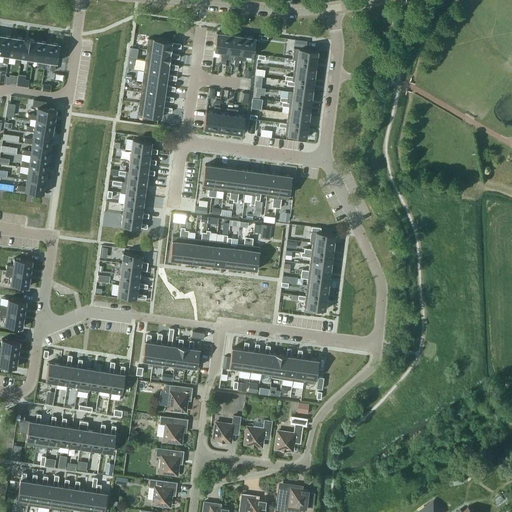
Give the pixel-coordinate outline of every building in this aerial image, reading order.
[(43,20),(68,25),(70,12),(45,7),(43,20)] [(228,52),(231,34),(217,32),(214,56),(220,57),(220,51),(228,52)] [(0,34),(0,53),(4,54),(3,62),(7,63),(9,55),(12,37),(0,34)] [(240,60),(243,36),(231,34),(228,52),(235,53),(234,59),(240,60)] [(253,56),(256,38),(243,36),(240,60),(246,61),(246,55),(253,56)] [(12,37),(9,55),(16,56),(14,64),(19,65),(21,57),(23,38),(12,37)] [(23,38),(21,57),(28,58),(26,66),(31,67),(32,59),(35,40),(23,38)] [(148,38),(147,49),(170,53),(171,47),(181,48),(181,44),(172,42),(172,41),(148,38)] [(35,40),(32,59),(39,60),(38,68),(43,69),(44,60),(47,42),(35,40)] [(47,42),(44,60),(51,62),(50,70),(55,70),(56,62),(59,44),(47,42)] [(294,48),(293,59),(295,60),(316,62),(318,51),(309,50),(297,48),(294,48)] [(147,49),(145,60),(169,63),(170,57),(179,59),(180,54),(170,53),(147,49)] [(145,60),(144,71),(167,74),(168,68),(178,69),(178,65),(175,65),(169,64),(169,63),(145,60)] [(295,60),(293,70),(306,71),(315,72),(316,62),(295,60)] [(286,75),(285,80),(292,80),(292,81),(294,81),(313,84),(315,72),(306,71),(293,70),(293,76),(288,76),(286,75)] [(144,71),(142,81),(166,85),(167,79),(176,80),(177,76),(173,75),(167,74),(144,71)] [(287,80),(287,85),(294,85),(293,91),(312,93),(313,84),(294,81),(292,81),(287,80)] [(142,81),(141,92),(164,95),(165,89),(175,91),(175,86),(166,85),(142,81)] [(43,84),(42,90),(50,92),(51,85),(43,84)] [(280,90),(279,96),(281,96),(280,101),(282,101),(289,102),(311,105),(312,93),(293,91),(288,90),(288,91),(286,91),(280,90)] [(141,92),(139,103),(163,106),(164,100),(173,101),(174,97),(170,97),(164,96),(164,95),(141,92)] [(28,113),(28,118),(36,119),(54,122),(55,117),(56,109),(45,108),(46,101),(34,99),(33,106),(38,107),(36,115),(28,113)] [(282,102),(282,106),(289,107),(288,113),(300,114),(309,115),(311,105),(289,102),(282,102)] [(139,103),(138,114),(143,115),(161,117),(162,111),(171,112),(172,108),(163,106),(139,103)] [(204,110),(202,128),(216,130),(219,106),(213,105),(212,111),(204,110)] [(218,112),(216,130),(229,132),(232,108),(227,107),(226,113),(218,112)] [(176,119),(184,119),(185,109),(177,108),(176,119)] [(232,108),(229,132),(243,134),(245,116),(237,115),(238,109),(232,108)] [(288,113),(286,123),(301,125),(308,126),(309,115),(300,114),(288,113)] [(27,125),(26,130),(34,131),(53,134),(53,129),(54,122),(36,119),(35,126),(27,125)] [(249,119),(247,132),(255,133),(256,120),(249,119)] [(279,122),(279,127),(286,128),(285,134),(306,137),(308,126),(301,125),(286,123),(279,122)] [(261,129),(260,136),(271,137),(272,130),(261,129)] [(25,137),(24,142),(32,143),(51,146),(51,141),(53,134),(34,131),(33,138),(25,137)] [(126,138),(125,149),(131,150),(150,152),(157,153),(158,149),(151,148),(152,141),(133,139),(126,138)] [(23,149),(22,154),(30,155),(49,158),(51,146),(32,143),(31,150),(23,149)] [(131,150),(130,161),(149,163),(155,164),(156,160),(149,159),(150,152),(131,150)] [(21,161),(20,166),(29,167),(47,170),(49,158),(30,155),(29,162),(21,161)] [(130,161),(128,171),(147,173),(147,174),(154,175),(155,171),(148,170),(149,163),(130,161)] [(205,164),(202,188),(208,189),(209,189),(208,196),(212,196),(216,166),(205,164)] [(216,166),(212,196),(216,197),(217,190),(223,191),(224,191),(227,167),(216,166)] [(19,173),(19,177),(27,179),(45,182),(47,170),(29,167),(27,174),(19,173)] [(227,167),(224,191),(230,191),(230,192),(229,199),(233,199),(237,168),(227,167)] [(233,199),(233,202),(237,202),(239,193),(245,194),(248,170),(237,168),(233,199)] [(118,170),(118,174),(125,175),(124,181),(146,183),(147,174),(147,173),(128,171),(126,170),(126,171),(118,170)] [(248,170),(245,194),(252,194),(250,204),(255,204),(255,200),(259,171),(248,170)] [(259,171),(255,200),(260,200),(261,193),(266,194),(270,173),(259,171)] [(266,194),(266,196),(267,196),(273,197),(272,207),(276,207),(280,174),(270,173),(266,194)] [(280,174),(276,207),(280,208),(281,198),(288,199),(292,176),(280,174)] [(18,184),(17,189),(25,190),(25,191),(43,194),(45,182),(27,179),(26,186),(18,184)] [(113,180),(112,184),(121,185),(120,192),(125,193),(144,195),(146,183),(124,181),(122,181),(113,180)] [(125,193),(124,203),(143,206),(144,195),(125,193)] [(124,203),(123,214),(141,217),(148,218),(149,213),(142,213),(143,206),(124,203)] [(174,213),(173,221),(185,223),(186,215),(174,213)] [(123,214),(121,225),(140,228),(140,227),(147,228),(147,224),(140,223),(141,217),(123,214)] [(260,224),(258,233),(261,233),(270,234),(271,226),(260,224)] [(173,235),(170,259),(181,261),(185,230),(185,227),(181,227),(180,236),(173,235)] [(185,230),(181,261),(192,262),(195,238),(188,237),(189,230),(185,230)] [(206,232),(202,263),(213,264),(216,241),(209,240),(211,231),(206,230),(206,232)] [(311,231),(310,242),(312,243),(333,245),(335,234),(332,233),(313,231),(311,231)] [(195,238),(192,262),(202,263),(206,232),(202,232),(201,239),(195,238)] [(216,241),(213,264),(224,266),(227,237),(228,235),(223,235),(223,241),(216,241)] [(227,237),(224,266),(235,267),(237,245),(231,245),(232,238),(228,237),(227,237)] [(237,245),(235,267),(245,268),(249,238),(245,237),(244,244),(237,243),(237,245)] [(249,238),(245,268),(257,270),(259,246),(252,245),(253,238),(249,238)] [(312,243),(311,253),(329,255),(332,256),(333,245),(312,243)] [(122,263),(123,263),(140,266),(147,267),(148,262),(141,261),(142,254),(123,252),(122,263)] [(311,253),(309,264),(325,266),(331,266),(332,256),(329,255),(311,253)] [(7,265),(6,270),(30,274),(32,261),(14,258),(13,266),(7,265)] [(119,262),(118,274),(120,274),(139,276),(140,270),(147,271),(147,267),(140,266),(123,263),(122,263),(119,262)] [(309,264),(308,274),(327,277),(329,277),(331,266),(325,266),(309,264)] [(6,270),(5,275),(11,276),(10,284),(28,287),(30,274),(6,270)] [(120,274),(119,284),(138,287),(147,288),(148,284),(138,283),(139,276),(120,274)] [(308,274),(307,285),(323,287),(328,288),(329,277),(327,277),(308,274)] [(119,284),(117,296),(118,296),(136,298),(146,299),(146,295),(137,293),(138,287),(119,284)] [(307,285),(305,296),(324,298),(327,298),(328,288),(323,287),(307,285)] [(305,296),(304,307),(305,307),(312,308),(313,308),(320,309),(325,310),(327,298),(324,298),(305,296)] [(1,305),(0,310),(24,314),(26,301),(8,298),(7,306),(1,305)] [(0,310),(0,315),(5,316),(4,324),(22,327),(24,314),(0,310)] [(152,363),(152,366),(163,367),(164,367),(164,365),(167,344),(161,343),(162,334),(158,333),(156,342),(155,342),(152,363)] [(145,341),(142,362),(152,363),(155,342),(150,341),(151,334),(147,334),(146,341),(145,341)] [(0,346),(0,351),(18,354),(20,341),(2,338),(0,346)] [(174,366),(173,369),(174,369),(184,370),(185,371),(185,368),(188,347),(182,346),(183,339),(179,338),(178,345),(174,367),(174,366)] [(188,347),(185,368),(196,370),(199,348),(193,347),(194,341),(189,340),(188,347)] [(243,349),(240,370),(251,371),(254,350),(248,349),(249,342),(244,342),(243,349)] [(254,350),(251,371),(261,373),(265,352),(258,351),(259,344),(255,343),(254,350)] [(167,344),(164,365),(174,366),(174,367),(178,345),(171,344),(167,344)] [(265,352),(261,373),(262,373),(271,374),(272,375),(275,353),(269,352),(270,345),(266,345),(265,352)] [(232,347),(229,368),(240,370),(243,349),(242,348),(232,347)] [(286,355),(282,378),(287,379),(293,380),(297,356),(291,355),(292,349),(287,348),(286,355)] [(297,356),(293,380),(304,382),(307,358),(301,357),(302,350),(298,349),(297,356)] [(0,365),(16,367),(18,354),(0,351),(0,365)] [(272,375),(271,377),(272,377),(274,377),(282,378),(286,355),(278,354),(275,353),(272,375)] [(60,363),(57,382),(67,383),(68,384),(70,365),(72,355),(68,355),(66,364),(60,363)] [(307,358),(304,382),(315,383),(318,359),(307,358)] [(67,383),(67,386),(77,387),(78,388),(81,367),(82,359),(78,359),(77,366),(70,365),(68,384),(67,383)] [(49,361),(45,383),(52,384),(57,384),(57,382),(60,363),(49,361)] [(102,369),(100,389),(110,390),(113,372),(115,362),(111,361),(109,370),(102,369)] [(110,390),(109,393),(110,393),(121,394),(124,373),(125,366),(121,365),(120,373),(113,372),(110,390)] [(77,387),(77,390),(89,392),(89,387),(92,368),(81,367),(78,388),(77,387)] [(92,368),(89,387),(100,389),(102,369),(92,368)] [(256,392),(258,384),(249,382),(248,391),(256,392)] [(191,395),(192,388),(166,384),(165,391),(170,392),(170,397),(168,397),(167,404),(169,404),(168,409),(185,411),(187,395),(191,395)] [(309,403),(298,402),(297,412),(307,413),(309,403)] [(29,420),(25,443),(36,445),(40,421),(41,414),(37,414),(36,421),(29,420)] [(51,423),(47,447),(58,448),(59,446),(58,446),(61,425),(55,424),(56,417),(52,416),(51,423)] [(164,436),(163,441),(180,443),(182,426),(186,427),(187,419),(188,420),(188,419),(160,416),(161,416),(160,424),(165,424),(165,428),(164,428),(163,436),(164,436)] [(215,422),(213,439),(217,440),(217,441),(225,442),(225,441),(230,442),(231,430),(238,431),(240,417),(233,416),(232,425),(215,422)] [(61,425),(58,446),(59,446),(69,447),(72,426),(65,425),(66,418),(62,418),(61,425)] [(72,426),(69,447),(79,449),(82,428),(78,427),(80,420),(73,419),(72,426)] [(248,446),(256,447),(256,446),(261,446),(263,434),(269,435),(271,421),(264,420),(263,429),(246,427),(244,444),(249,445),(248,446)] [(40,421),(36,445),(47,447),(51,423),(40,421)] [(82,428),(79,449),(90,451),(91,451),(91,448),(93,429),(94,422),(88,421),(87,428),(82,428)] [(20,423),(19,431),(27,432),(28,424),(20,423)] [(93,429),(91,448),(101,450),(104,431),(105,424),(101,423),(100,430),(93,429)] [(104,431),(101,450),(112,452),(115,433),(116,426),(112,425),(111,432),(104,431)] [(279,449),(279,450),(286,451),(287,450),(291,451),(293,439),(299,440),(301,426),(295,425),(293,434),(277,431),(274,448),(279,449)] [(159,472),(176,475),(178,458),(182,458),(183,451),(184,451),(156,447),(156,448),(157,448),(156,455),(161,456),(161,460),(160,460),(159,468),(160,468),(159,472)] [(48,464),(66,467),(69,457),(57,454),(58,453),(51,451),(48,464)] [(79,460),(78,469),(89,470),(90,461),(79,460)] [(20,479),(17,503),(28,504),(32,481),(25,480),(26,473),(22,472),(21,479),(20,479)] [(32,481),(28,504),(39,506),(42,482),(36,481),(37,474),(33,474),(32,481)] [(42,482),(39,506),(50,508),(53,484),(47,483),(48,476),(43,475),(42,482)] [(53,484),(50,508),(60,509),(64,486),(57,485),(59,475),(55,475),(53,484)] [(64,486),(60,509),(71,511),(71,509),(74,487),(68,486),(69,479),(65,479),(64,486)] [(152,503),(169,506),(172,489),(175,490),(176,482),(177,482),(150,479),(149,479),(150,479),(149,486),(154,487),(154,491),(153,491),(152,499),(153,499),(152,503)] [(74,487),(71,509),(81,510),(84,489),(79,488),(80,481),(76,480),(74,487)] [(95,490),(92,511),(103,511),(106,492),(100,491),(101,484),(97,484),(96,491),(95,490)] [(278,487),(275,511),(283,511),(297,511),(298,507),(305,508),(305,506),(311,507),(313,494),(307,493),(307,491),(295,489),(295,485),(285,484),(284,488),(278,487)] [(81,510),(80,511),(92,511),(95,490),(84,489),(81,510)] [(262,511),(264,501),(248,499),(248,495),(241,494),(239,510),(246,511),(245,511),(262,511)] [(202,511),(226,511),(227,508),(221,508),(217,507),(211,506),(212,503),(211,503),(204,502),(202,511)]
